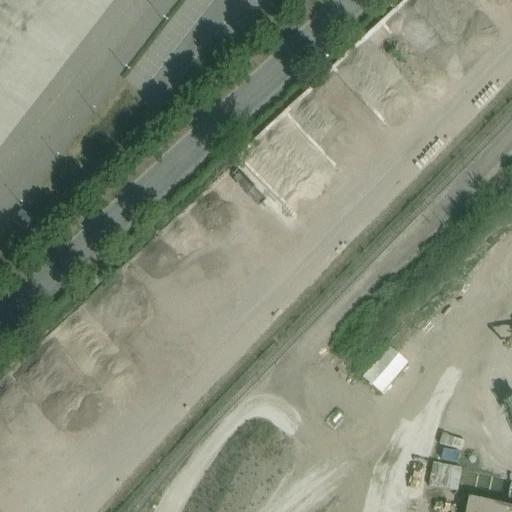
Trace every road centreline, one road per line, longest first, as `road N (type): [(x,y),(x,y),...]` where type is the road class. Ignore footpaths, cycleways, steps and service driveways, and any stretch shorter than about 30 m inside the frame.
road 1 (unknown): [(511,155),(251,418),(197,476),(179,511)]
road 2 (unclassified): [(0,323),(352,0)]
